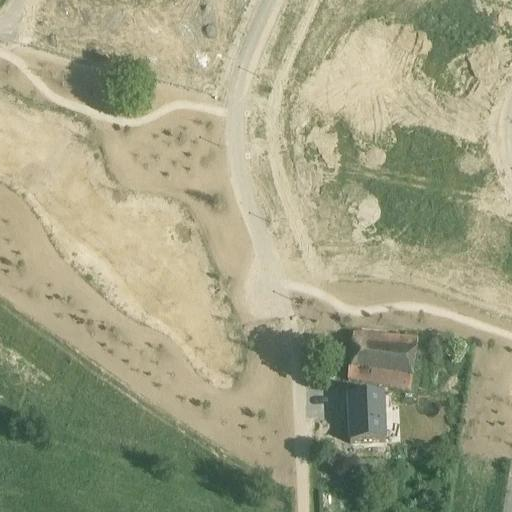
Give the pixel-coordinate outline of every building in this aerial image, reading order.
[(84,0),(48,0),(44,14),(72,24),(68,35),(93,44),(98,30),(90,27),(98,5),(84,0)] [(213,0),(175,0),(173,5),(187,11),(180,27),(218,44),(219,44),(228,21),(217,16),(223,4),(213,0)] [(335,0),(331,10),(371,27),(380,6),(389,10),(392,0),(335,0)] [(474,10),(465,31),(505,48),(511,31),(511,25),(490,15),(495,3),(487,0),(468,0),(466,6),(474,10)] [(331,10),(322,31),(346,42),(341,54),(364,65),(370,51),(362,48),(371,27),(331,10)] [(159,37),(150,56),(191,74),(197,62),(208,67),(218,44),(180,27),(173,43),(159,37)] [(447,47),(442,61),(465,71),(471,59),(495,70),(505,48),(465,31),(456,51),(447,47)] [(304,108),(302,131),(342,135),(343,117),(359,118),(361,98),(317,94),(315,109),(304,108)] [(446,113),(420,116),(422,130),(432,129),(435,153),(480,147),(477,122),(448,126),(446,113)] [(302,131),(299,155),(311,156),(310,170),(355,174),(356,154),(340,153),(342,135),(302,131)] [(439,176),(430,177),(431,191),(457,188),(455,175),(482,172),(479,148),(480,148),(480,147),(435,153),(436,153),(439,176)] [(333,219),(322,224),(330,245),(329,246),(330,246),(368,231),(368,230),(367,230),(354,198),(328,208),(333,219)] [(401,203),(392,207),(397,219),(406,215),(401,203)] [(406,215),(397,219),(402,231),(411,227),(406,215)] [(489,222),(463,232),(476,264),(475,265),(476,266),(511,250),(511,247),(504,228),(493,233),(489,222)] [(368,231),(330,246),(339,268),(350,264),(354,275),(382,264),(368,231)] [(511,250),(476,266),(489,299),(511,289),(511,250)] [(438,267),(429,271),(434,283),(443,279),(438,267)] [(443,279),(434,283),(439,295),(448,291),(443,279)] [(416,340),(353,335),(347,381),(410,391),(416,340)] [(350,444),(370,443),(385,443),(383,415),(382,398),(365,399),(366,416),(349,417),(350,444)]
